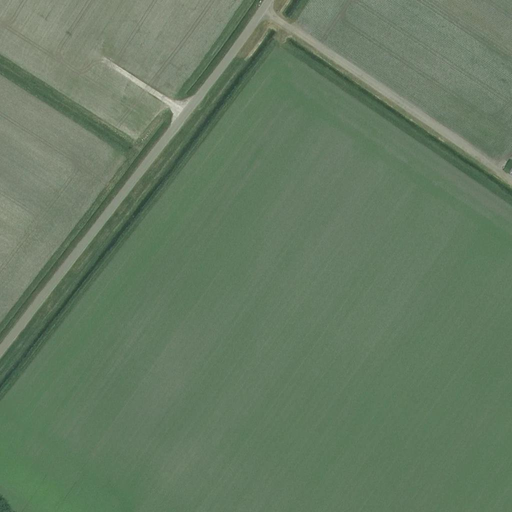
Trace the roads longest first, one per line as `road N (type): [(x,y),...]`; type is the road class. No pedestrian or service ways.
road 1 (unclassified): [(0,351),(269,0)]
road 2 (track): [(262,10),(511,182)]
